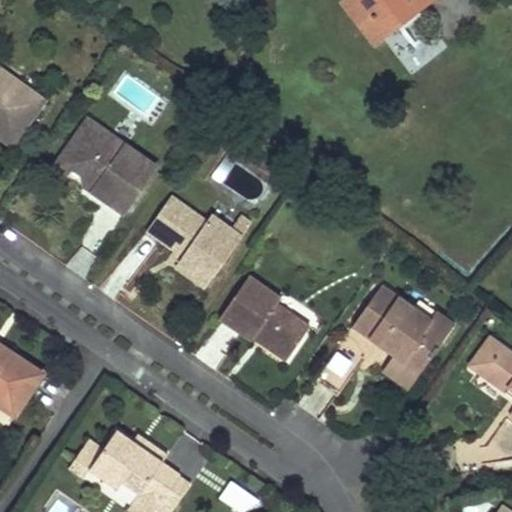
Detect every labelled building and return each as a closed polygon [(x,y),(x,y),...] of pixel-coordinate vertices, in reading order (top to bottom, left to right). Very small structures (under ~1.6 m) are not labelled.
[(429,0),(355,0),(382,37),(401,22),(397,16),(413,4),(417,10),(429,0)] [(401,22),(417,10),(413,4),(397,16),(401,22)] [(47,98),(0,64),(0,124),(19,138),(47,98)] [(93,118),(83,130),(104,126),(93,118)] [(19,138),(0,124),(0,132),(15,143),(19,138)] [(96,192),(125,212),(159,165),(131,145),(127,150),(110,138),(114,132),(104,126),(83,130),(70,149),(73,165),(85,174),(92,171),(105,181),(96,192)] [(131,145),(114,132),(110,138),(127,150),(131,145)] [(70,149),(58,165),(96,192),(105,181),(92,171),(85,174),(73,165),(70,149)] [(209,221),(174,196),(151,229),(181,250),(186,253),(181,260),(196,271),(202,262),(217,272),(253,221),(245,214),(235,228),(215,213),(209,221)] [(186,253),(181,250),(176,257),(181,260),(186,253)] [(196,271),(181,260),(177,266),(206,287),(217,272),(202,262),(196,271)] [(284,295),(252,273),(222,316),(255,339),(257,337),(289,359),(312,324),(279,302),(284,295)] [(383,285),(354,327),(394,356),(388,364),(414,382),(455,325),(437,312),(432,320),(383,285)] [(503,344),(491,335),(470,363),(478,368),(489,353),(494,357),(503,344)] [(366,357),(343,342),(316,380),(339,396),(366,357)] [(0,402),(16,413),(45,369),(5,343),(1,349),(0,348),(0,402)] [(511,411),(511,412),(511,350),(503,344),(494,357),(489,353),(478,368),(507,389),(511,383),(511,411)] [(414,382),(388,364),(383,372),(408,390),(414,382)] [(511,420),(487,448),(506,464),(511,457),(511,420)] [(133,438),(119,428),(106,447),(92,467),(120,486),(124,480),(140,492),(137,497),(156,511),(183,472),(165,459),(170,452),(151,440),(146,447),(133,438)] [(151,440),(138,431),(133,438),(146,447),(151,440)] [(106,447),(91,437),(71,466),(86,476),(92,467),(106,447)]
